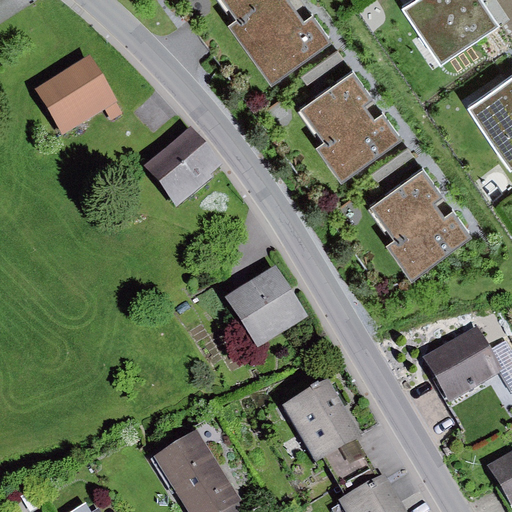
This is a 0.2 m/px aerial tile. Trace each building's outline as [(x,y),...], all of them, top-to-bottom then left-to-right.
[(219,0),(235,21),(227,26),(272,88),(333,44),(314,18),(304,25),(285,0),(219,0)] [(481,0),(417,0),(403,10),(441,66),(499,26),(481,0)] [(338,53),(302,78),(308,86),(344,61),(338,53)] [(91,57),(36,90),(64,135),(105,110),(111,120),(124,112),(91,57)] [(374,102),(355,75),(302,113),(324,144),(317,149),(341,184),(402,141),(383,115),(374,122),(365,108),(374,102)] [(511,80),(470,110),(511,170),(511,169),(511,80)] [(192,126),(146,164),(178,203),(224,165),(192,126)] [(407,150),(373,176),(379,183),(413,157),(407,150)] [(444,197),(426,172),(376,208),(398,239),(390,245),(414,279),(473,237),(455,213),(447,219),(436,203),(444,197)] [(276,266),(227,298),(258,347),(308,315),(276,266)] [(478,325),(424,358),(451,402),(487,381),(505,370),(492,350),(478,325)] [(511,350),(506,341),(492,350),(505,370),(511,382),(511,350)] [(329,379),(283,405),(315,461),(323,457),(355,438),(361,435),(329,379)] [(487,381),(451,402),(467,431),(504,409),(487,381)] [(196,431),(155,457),(188,511),(220,511),(240,500),(196,431)] [(355,438),(323,457),(345,496),(378,478),(355,438)] [(511,449),(487,465),(511,506),(511,449)] [(339,500),(346,511),(406,511),(385,474),(378,478),(345,496),(339,500)] [(247,511),(240,500),(220,511),(247,511)] [(91,511),(85,503),(70,511),(101,511),(100,508),(93,511),(91,511)]
